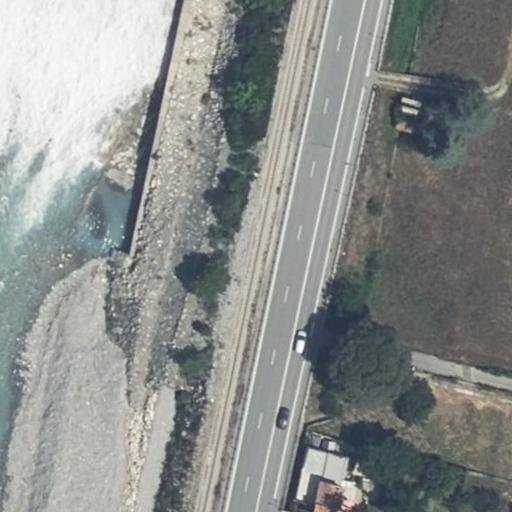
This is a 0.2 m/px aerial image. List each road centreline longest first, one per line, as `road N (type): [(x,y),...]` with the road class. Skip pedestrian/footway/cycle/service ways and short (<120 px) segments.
road 1 (primary): [(289,327),(362,0)]
road 2 (residential): [(289,327),(511,383)]
road 3 (primary): [(254,511),(289,327)]
